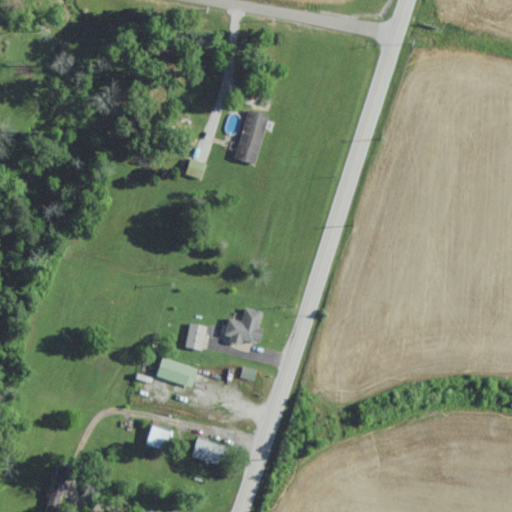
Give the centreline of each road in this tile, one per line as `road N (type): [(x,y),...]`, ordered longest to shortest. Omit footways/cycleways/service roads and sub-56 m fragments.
road 1 (secondary): [(238,511),(407,0)]
road 2 (residential): [(395,37),(220,0)]
